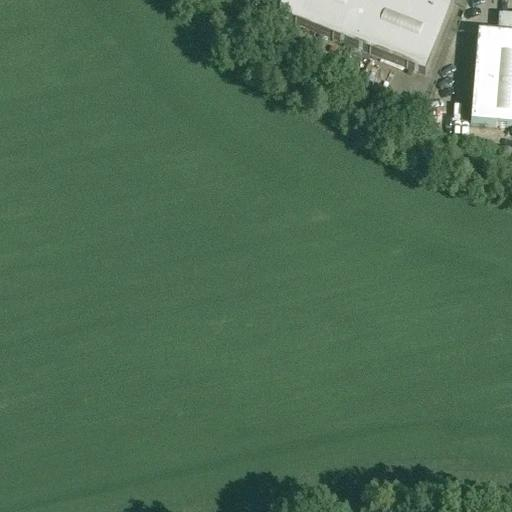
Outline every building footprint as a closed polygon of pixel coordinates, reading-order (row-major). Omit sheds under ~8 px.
[(327,0),(283,0),(276,19),(314,34),(327,0)] [(327,0),(314,34),(351,49),(369,0),(327,0)] [(412,0),(369,0),(351,49),(387,63),(412,0)] [(455,4),(445,0),(412,0),(387,63),(425,78),(455,4)] [(470,127),(511,130),(511,17),(499,17),(497,36),(477,35),(470,127)]
